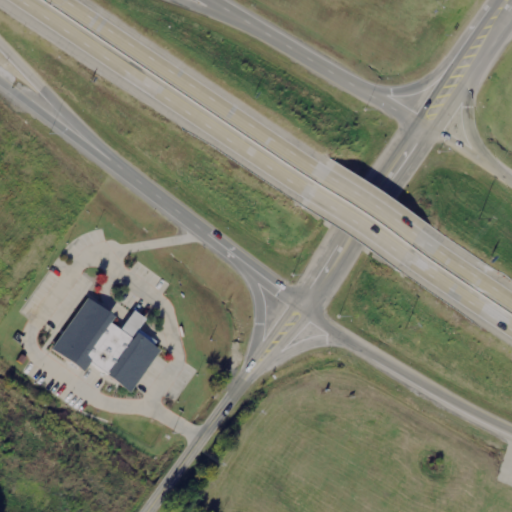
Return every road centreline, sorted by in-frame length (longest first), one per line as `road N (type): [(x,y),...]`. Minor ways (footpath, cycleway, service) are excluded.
road 1 (secondary): [(0,83),(308,312)]
road 2 (trunk): [(15,0),(299,189)]
road 3 (tertiary): [(239,385),(320,299),(433,130)]
road 4 (tertiary): [(415,120),(239,385)]
road 5 (trunk): [(314,168),(55,0)]
road 6 (secondary): [(433,130),(206,0)]
road 7 (trunk): [(308,312),(511,433)]
road 8 (trunk): [(0,48),(120,172)]
road 9 (tertiary): [(147,511),(239,385)]
road 10 (tertiary): [(433,130),(511,10)]
road 11 (tertiary): [(491,0),(415,120)]
road 12 (trunk): [(398,256),(511,332)]
road 13 (tertiary): [(459,51),(421,83),(374,90),(344,80)]
road 14 (tertiary): [(506,179),(470,124),(473,70)]
